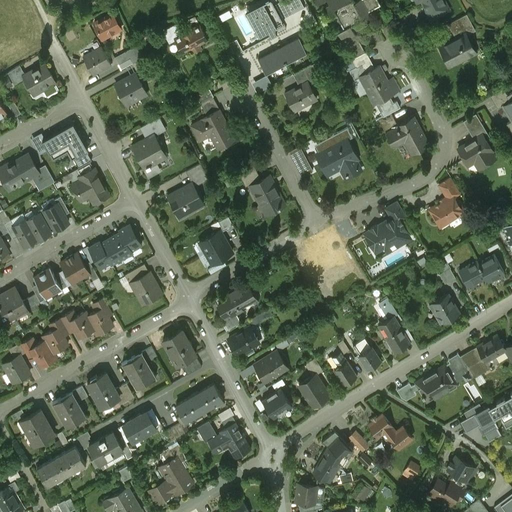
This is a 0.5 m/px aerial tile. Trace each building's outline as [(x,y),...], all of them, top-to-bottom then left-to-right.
[(271,0),(266,0),(246,11),(259,36),(268,31),(270,36),(277,33),(274,28),(283,23),(282,19),(274,5),(271,0)] [(293,13),(285,0),(282,0),(274,5),(282,19),(293,13)] [(326,0),(329,3),(326,5),(331,14),(335,12),(337,16),(337,18),(338,21),(340,22),(343,27),(340,29),(344,36),(341,38),(345,45),(358,38),(350,24),(370,13),(368,10),(380,3),(377,0),(326,0)] [(415,0),(417,3),(421,1),(431,20),(450,10),(444,0),(415,0)] [(240,5),(231,9),(235,18),(244,14),(240,5)] [(112,12),(94,22),(102,38),(120,28),(112,12)] [(466,13),(450,22),(454,29),(458,36),(440,46),(450,65),(461,59),(459,55),(464,52),(465,54),(473,49),(469,42),(470,41),(466,34),(475,29),(466,13)] [(189,25),(181,30),(183,33),(174,38),(182,53),(191,48),(192,51),(201,46),(199,44),(208,39),(199,24),(191,29),(189,25)] [(299,37),(278,48),(286,62),(306,51),(299,37)] [(358,38),(345,45),(352,59),(365,52),(358,38)] [(227,39),(219,43),(226,56),(234,52),(229,43),(227,39)] [(236,39),(229,43),(234,52),(235,55),(243,51),(236,39)] [(136,44),(124,51),(128,58),(130,57),(132,62),(133,62),(143,57),(136,44)] [(101,45),(83,55),(93,74),(111,64),(101,45)] [(278,48),(258,59),(265,73),(286,62),(278,48)] [(387,80),(379,65),(375,67),(366,51),(365,52),(352,59),(361,75),(359,75),(374,103),(376,103),(383,116),(390,112),(400,107),(397,101),(391,104),(387,96),(399,90),(392,77),(387,80)] [(143,57),(133,62),(138,71),(148,65),(143,57)] [(25,73),(25,74),(27,77),(35,92),(36,92),(35,89),(46,83),(47,86),(55,82),(55,81),(45,63),(25,73)] [(20,64),(8,72),(15,84),(27,77),(25,74),(25,73),(20,64)] [(312,64),(293,74),(299,86),(307,81),(308,82),(319,76),(312,64)] [(135,72),(116,83),(125,99),(132,95),(133,97),(137,95),(138,97),(146,92),(135,72)] [(259,91),(273,83),(268,74),(254,81),(259,91)] [(299,86),(285,93),(294,110),(316,98),(308,82),(307,81),(299,86)] [(55,82),(47,86),(46,83),(35,89),(36,92),(42,89),(45,95),(48,96),(58,90),(58,88),(55,82)] [(502,87),(489,95),(498,109),(503,105),(499,99),(507,95),(502,87)] [(209,89),(196,96),(200,103),(213,96),(209,89)] [(511,91),(507,95),(499,99),(503,105),(511,120),(506,123),(511,132),(511,91)] [(213,96),(200,103),(207,116),(219,110),(220,110),(213,96)] [(21,113),(13,100),(7,103),(15,116),(21,113)] [(207,116),(191,125),(199,139),(210,133),(218,147),(234,138),(219,110),(207,116)] [(428,143),(413,116),(397,125),(390,112),(383,116),(378,119),(386,133),(388,132),(393,142),(402,137),(409,148),(417,144),(419,148),(428,143)] [(476,113),(463,121),(470,134),(483,126),(476,113)] [(159,118),(141,127),(146,137),(155,133),(156,134),(165,129),(159,118)] [(350,118),(331,128),(337,139),(356,130),(350,118)] [(72,125),(46,140),(52,151),(57,148),(60,153),(68,148),(74,158),(87,151),(72,125)] [(483,126),(470,134),(473,138),(458,147),(466,162),(473,158),(478,159),(482,165),(495,157),(491,150),(492,150),(487,141),(491,138),(483,126)] [(146,137),(132,145),(145,168),(168,156),(156,134),(155,133),(146,137)] [(38,134),(32,138),(40,153),(47,149),(38,134)] [(346,139),(318,154),(327,171),(335,167),(335,168),(340,166),(343,166),(345,171),(343,172),(345,174),(347,173),(347,172),(358,167),(354,159),(356,158),(346,139)] [(301,144),(289,151),(302,174),(314,168),(301,144)] [(92,160),(87,151),(74,158),(79,167),(90,160),(92,160)] [(20,158),(9,165),(8,162),(0,166),(0,173),(5,183),(8,188),(35,173),(39,171),(37,168),(28,153),(20,157),(20,158)] [(79,167),(75,168),(79,175),(94,167),(90,160),(79,167)] [(200,162),(188,169),(195,181),(206,175),(200,162)] [(269,175),(261,179),(253,163),(238,171),(244,183),(248,181),(261,204),(270,200),(274,207),(278,205),(278,206),(284,203),(269,175)] [(45,164),(37,168),(39,171),(35,173),(40,181),(41,181),(44,186),(55,180),(51,174),(45,164)] [(94,167),(79,175),(81,179),(74,183),(79,193),(86,189),(93,203),(109,194),(95,167),(94,167)] [(56,171),(51,174),(55,180),(60,177),(56,171)] [(450,177),(439,184),(448,199),(453,196),(459,192),(450,177)] [(204,203),(192,181),(168,194),(180,216),(204,203)] [(69,211),(60,195),(55,199),(57,202),(64,214),(69,211)] [(445,200),(444,201),(445,201),(442,203),(441,203),(439,202),(430,208),(439,223),(447,218),(448,220),(450,219),(451,220),(458,215),(457,214),(463,210),(458,202),(457,202),(453,196),(448,199),(446,200),(445,200)] [(396,200),(385,207),(391,217),(396,214),(399,220),(406,216),(396,200)] [(57,202),(44,209),(54,225),(53,226),(55,229),(68,222),(64,214),(57,202)] [(44,209),(43,207),(38,210),(39,212),(49,228),(53,226),(54,225),(44,209)] [(39,212),(27,219),(37,238),(37,239),(51,232),(49,228),(39,212)] [(391,217),(386,220),(386,222),(378,226),(377,226),(376,225),(370,228),(371,229),(365,232),(376,250),(384,245),(385,246),(391,248),(396,244),(398,239),(405,234),(406,231),(399,220),(396,214),(391,217)] [(234,225),(228,215),(218,221),(223,229),(226,228),(227,229),(234,225)] [(27,219),(26,218),(14,225),(13,225),(19,235),(24,245),(37,238),(27,219)] [(14,225),(10,219),(5,222),(9,230),(13,238),(19,235),(13,225),(14,225)] [(511,219),(501,226),(502,226),(509,238),(506,239),(506,240),(507,239),(511,248),(511,219)] [(5,222),(3,220),(0,221),(0,227),(4,233),(9,230),(5,222)] [(130,223),(120,229),(132,252),(133,251),(132,250),(142,244),(137,236),(131,225),(130,223)] [(136,223),(131,225),(137,236),(142,233),(136,223)] [(220,227),(202,237),(215,261),(234,251),(220,227)] [(120,231),(110,236),(122,257),(132,252),(120,229),(119,229),(120,231)] [(334,230),(325,235),(308,246),(318,262),(322,268),(323,268),(339,258),(347,252),(343,245),(349,242),(354,239),(353,237),(351,239),(345,230),(337,235),(334,230)] [(0,235),(0,234),(0,255),(9,251),(0,235)] [(100,240),(99,240),(112,263),(122,257),(110,236),(101,242),(100,240)] [(99,240),(89,246),(96,259),(100,267),(111,262),(112,263),(99,240)] [(96,259),(89,246),(84,249),(90,260),(91,262),(96,259)] [(84,263),(77,250),(77,251),(77,252),(74,254),(73,253),(69,255),(81,276),(89,272),(89,273),(90,273),(84,263)] [(494,253),(478,262),(477,259),(459,269),(458,269),(461,274),(468,286),(486,276),(488,281),(504,272),(494,253)] [(81,276),(69,255),(64,258),(65,259),(61,261),(61,260),(60,260),(65,268),(72,281),(73,282),(73,281),(81,276)] [(459,269),(453,258),(446,262),(450,267),(455,277),(461,274),(458,269),(459,269)] [(91,262),(90,260),(84,263),(90,273),(91,272),(95,278),(99,276),(91,262)] [(144,262),(128,271),(133,280),(149,271),(144,262)] [(318,262),(307,269),(314,280),(326,273),(323,268),(322,268),(318,262)] [(55,274),(50,266),(49,266),(50,267),(47,269),(41,270),(53,292),(61,287),(62,288),(62,286),(55,274)] [(450,267),(439,274),(444,283),(455,277),(450,267)] [(72,281),(65,268),(60,271),(67,284),(72,281)] [(326,273),(325,274),(328,279),(337,274),(334,268),(326,273)] [(53,292),(41,270),(37,274),(34,276),(34,275),(33,275),(42,291),(44,296),(45,298),(46,297),(46,296),(53,292)] [(67,284),(60,271),(55,274),(62,286),(67,284)] [(133,280),(131,281),(143,302),(161,292),(149,271),(133,280)] [(247,280),(222,294),(225,299),(218,303),(226,317),(226,318),(236,312),(242,308),(240,303),(255,295),(247,280)] [(15,286),(2,293),(14,314),(27,308),(27,307),(22,299),(15,286)] [(35,292),(22,299),(27,307),(27,308),(29,311),(42,304),(35,292)] [(2,293),(0,294),(0,319),(1,322),(14,314),(2,293)] [(448,293),(432,303),(438,313),(436,315),(441,322),(443,321),(443,322),(459,312),(448,293)] [(104,296),(98,299),(101,306),(102,306),(107,315),(113,311),(104,296)] [(387,296),(379,301),(382,306),(390,301),(387,296)] [(390,301),(382,306),(389,317),(393,315),(397,312),(390,301)] [(107,315),(102,306),(101,306),(87,314),(95,328),(98,333),(102,334),(103,330),(113,325),(107,315)] [(269,308),(250,319),(254,324),(272,313),(269,308)] [(70,318),(70,319),(75,328),(80,336),(95,328),(87,314),(85,310),(70,318)] [(236,312),(226,318),(226,317),(221,320),(227,330),(241,322),(236,312)] [(67,313),(61,316),(69,331),(75,328),(70,319),(70,318),(67,313)] [(403,331),(393,315),(389,317),(378,324),(395,350),(409,341),(403,331)] [(69,331),(61,316),(54,320),(57,326),(58,325),(63,334),(69,331)] [(63,334),(58,325),(57,326),(43,334),(45,338),(53,352),(68,343),(63,334)] [(250,325),(229,338),(238,353),(240,352),(252,345),(259,341),(250,325)] [(413,338),(407,328),(403,331),(409,341),(413,338)] [(187,339),(182,329),(163,339),(177,363),(180,361),(195,353),(196,353),(191,345),(192,344),(188,338),(187,339)] [(358,329),(349,335),(353,342),(363,336),(358,329)] [(497,333),(477,345),(484,357),(485,360),(487,359),(506,348),(505,346),(497,333)] [(372,345),(371,345),(364,335),(363,336),(353,342),(353,343),(360,353),(359,353),(362,358),(368,368),(368,367),(381,359),(372,345)] [(31,346),(30,346),(35,355),(41,365),(51,360),(55,361),(56,357),(53,352),(45,338),(31,346)] [(31,346),(27,339),(21,343),(29,358),(35,355),(30,346),(31,346)] [(20,342),(9,348),(14,357),(19,354),(20,355),(25,351),(20,342)] [(157,355),(152,345),(141,351),(147,361),(157,355)] [(252,345),(240,352),(243,357),(255,350),(252,345)] [(477,346),(460,356),(467,367),(467,366),(484,357),(477,346)] [(277,350),(266,357),(276,374),(287,367),(277,350)] [(340,351),(332,356),(336,362),(344,356),(341,350),(340,351)] [(141,351),(123,362),(137,386),(155,375),(147,361),(141,351)] [(195,353),(180,361),(187,373),(202,365),(195,353)] [(458,353),(448,359),(454,369),(457,374),(467,368),(467,367),(460,356),(458,353)] [(20,355),(19,354),(14,357),(3,363),(13,381),(30,372),(20,355)] [(336,362),(335,362),(338,366),(347,360),(344,356),(336,362)] [(266,357),(255,363),(265,380),(276,374),(266,357)] [(315,357),(305,363),(312,375),(315,373),(316,374),(323,369),(315,357)] [(484,357),(467,366),(473,376),(491,366),(487,359),(485,360),(484,357)] [(362,358),(357,360),(365,372),(369,369),(368,367),(368,368),(362,358)] [(338,366),(334,369),(344,384),(357,375),(347,360),(338,366)] [(450,363),(444,366),(448,373),(454,369),(450,363)] [(444,366),(444,365),(415,383),(419,388),(422,394),(421,394),(423,396),(431,392),(433,394),(445,387),(446,389),(447,388),(448,390),(454,386),(454,385),(455,384),(448,373),(444,366)] [(115,388),(106,371),(87,382),(101,406),(102,406),(101,404),(110,399),(111,400),(116,397),(119,395),(115,388)] [(312,375),(302,382),(308,391),(304,393),(312,406),(329,394),(316,374),(315,373),(312,375)] [(126,381),(115,388),(119,395),(116,397),(120,403),(134,395),(126,381)] [(214,382),(176,404),(182,414),(185,420),(223,398),(214,382)] [(82,385),(71,391),(77,401),(88,395),(82,385)] [(292,405),(281,387),(271,393),(283,411),(292,405)] [(511,387),(507,390),(509,394),(475,413),(480,422),(488,438),(499,432),(496,426),(498,425),(495,418),(499,416),(505,428),(511,424),(511,387)] [(71,391),(53,401),(67,425),(85,415),(77,401),(71,391)] [(283,411),(271,393),(262,399),(274,417),(283,411)] [(111,400),(110,399),(101,404),(102,406),(101,406),(105,412),(106,412),(114,407),(114,406),(111,400)] [(22,408),(11,414),(14,419),(25,413),(22,408)] [(40,408),(21,419),(28,431),(47,420),(40,408)] [(160,420),(153,408),(148,411),(154,423),(160,420)] [(147,410),(141,413),(141,412),(134,416),(145,434),(156,427),(154,423),(148,411),(147,410)] [(382,413),(368,423),(378,435),(382,432),(391,425),(382,413)] [(475,413),(461,421),(466,430),(480,422),(475,413)] [(180,422),(165,430),(171,440),(185,432),(182,427),(187,424),(185,420),(182,414),(177,417),(180,422)] [(232,415),(222,421),(225,427),(235,421),(232,415)] [(134,416),(128,420),(123,423),(124,425),(131,437),(133,440),(145,434),(134,416)] [(47,420),(28,431),(35,443),(54,432),(47,420)] [(221,432),(217,434),(208,420),(200,425),(214,449),(227,441),(235,456),(250,447),(235,421),(225,427),(220,430),(221,432)] [(131,437),(124,425),(119,428),(124,437),(126,440),(131,437)] [(403,425),(396,430),(391,425),(382,432),(387,438),(389,436),(398,447),(412,436),(403,425)] [(68,441),(62,430),(57,433),(62,444),(68,441)] [(113,430),(89,444),(96,457),(99,462),(123,449),(119,440),(113,430)] [(362,438),(354,430),(348,436),(356,444),(362,438)] [(353,451),(335,431),(321,442),(327,447),(342,454),(345,456),(349,458),(353,451)] [(124,437),(119,440),(123,449),(129,446),(126,440),(124,437)] [(362,438),(356,444),(362,449),(367,443),(362,438)] [(178,442),(163,451),(168,459),(176,455),(180,462),(186,458),(178,442)] [(75,444),(37,466),(47,485),(86,463),(75,444)] [(129,446),(123,449),(127,456),(133,453),(129,446)] [(342,454),(327,447),(313,471),(331,481),(345,456),(342,454)] [(371,461),(363,452),(358,456),(367,465),(371,461)] [(467,457),(462,458),(456,454),(447,468),(452,471),(466,480),(466,479),(469,474),(472,474),(474,471),(472,465),(468,462),(467,457)] [(180,462),(176,455),(168,459),(167,461),(161,464),(165,471),(164,472),(169,481),(168,482),(163,484),(169,494),(175,490),(175,491),(191,482),(185,472),(186,471),(180,462)] [(96,457),(91,460),(95,467),(100,464),(99,462),(96,457)] [(407,465),(417,472),(422,464),(412,458),(407,465)] [(126,465),(118,470),(123,480),(128,478),(132,476),(126,465)] [(466,480),(452,471),(449,477),(451,478),(464,486),(468,480),(466,479),(466,480)] [(439,479),(436,484),(434,483),(434,484),(431,489),(430,489),(428,493),(443,502),(445,499),(451,503),(458,491),(459,490),(447,483),(437,477),(437,478),(439,479)] [(464,486),(451,478),(447,483),(459,490),(458,491),(462,493),(466,487),(464,486)] [(165,480),(151,488),(155,497),(157,496),(159,499),(169,494),(163,484),(168,482),(167,480),(165,480)] [(316,485),(298,482),(295,500),(297,501),(314,503),(315,494),(316,485)] [(371,488),(359,482),(352,494),(364,500),(371,488)] [(17,495),(12,486),(10,488),(9,486),(0,490),(0,502),(4,510),(5,511),(16,511),(22,509),(21,507),(24,506),(17,495)] [(110,498),(103,501),(108,511),(113,508),(118,505),(122,511),(143,511),(144,511),(129,486),(109,497),(110,498)] [(511,511),(511,492),(494,505),(498,511),(511,511)] [(76,507),(70,497),(65,500),(70,510),(70,511),(76,507)] [(64,499),(58,502),(63,511),(66,511),(70,510),(65,500),(64,499)] [(470,506),(461,511),(474,511),(473,511),(482,504),(478,499),(469,505),(470,506)] [(249,511),(242,501),(223,511),(249,511)] [(314,503),(297,501),(300,511),(299,511),(300,511),(314,508),(314,503)]
